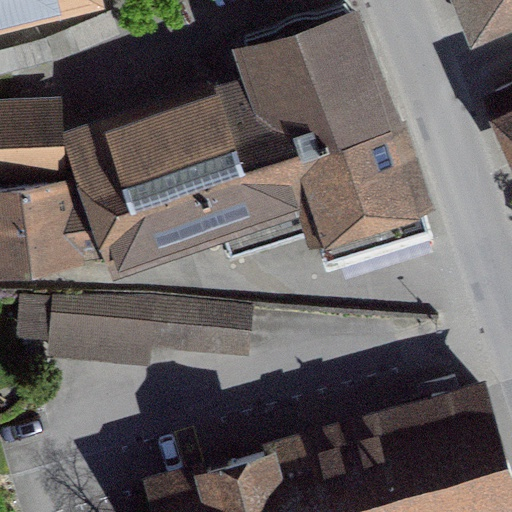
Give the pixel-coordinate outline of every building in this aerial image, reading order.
[(0,0),(0,9),(37,0),(0,0)] [(511,0),(461,0),(468,16),(489,25),(511,14),(511,0)] [(257,74),(219,86),(242,155),(275,144),(277,151),(392,114),(352,10),(246,43),(257,74)] [(0,68),(50,56),(44,38),(0,49),(0,68)] [(93,206),(242,155),(219,86),(217,81),(79,129),(82,137),(52,148),(54,173),(81,172),(93,206)] [(511,81),(495,89),(511,126),(511,81)] [(52,148),(49,102),(0,104),(0,174),(54,173),(52,148)] [(105,244),(110,258),(220,220),(230,252),(315,225),(325,257),(427,225),(392,114),(277,151),(275,144),(242,155),(93,206),(105,244)] [(105,244),(93,206),(81,172),(0,182),(0,254),(66,245),(67,249),(105,244)] [(245,346),(249,303),(56,293),(51,348),(84,351),(84,348),(147,354),(148,338),(245,346)] [(503,511),(511,508),(511,476),(484,388),(152,483),(162,511),(503,511)]
